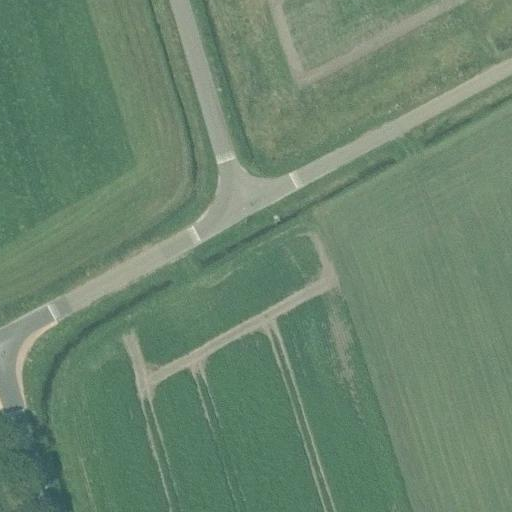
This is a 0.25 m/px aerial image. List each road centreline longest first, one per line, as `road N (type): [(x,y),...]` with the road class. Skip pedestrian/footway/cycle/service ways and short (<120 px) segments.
road 1 (unclassified): [(240,209),(511,64)]
road 2 (unclassified): [(0,342),(240,209)]
road 3 (unclassified): [(240,209),(178,0)]
road 4 (unclassified): [(43,511),(0,363)]
